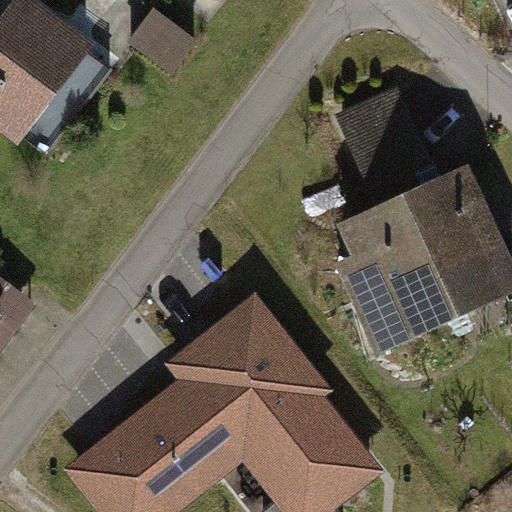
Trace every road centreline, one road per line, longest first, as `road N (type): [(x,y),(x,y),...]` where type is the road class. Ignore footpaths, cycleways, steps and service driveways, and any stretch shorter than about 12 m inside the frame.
road 1 (residential): [(354,0),(0,468)]
road 2 (residential): [(418,0),(511,86)]
